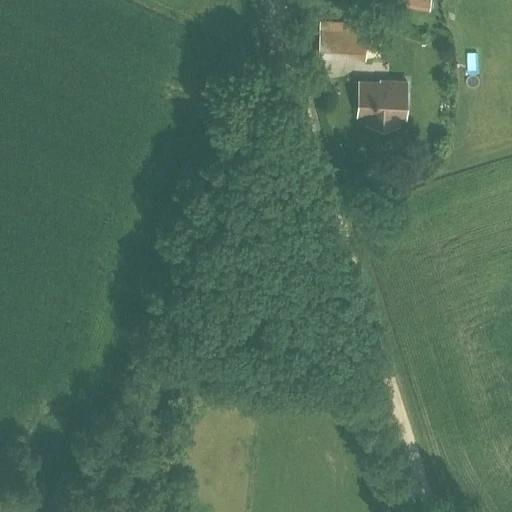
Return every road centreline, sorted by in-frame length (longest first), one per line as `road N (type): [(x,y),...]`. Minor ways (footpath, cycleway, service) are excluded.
road 1 (track): [(429,511),(278,27)]
road 2 (track): [(278,27),(213,172),(179,293)]
